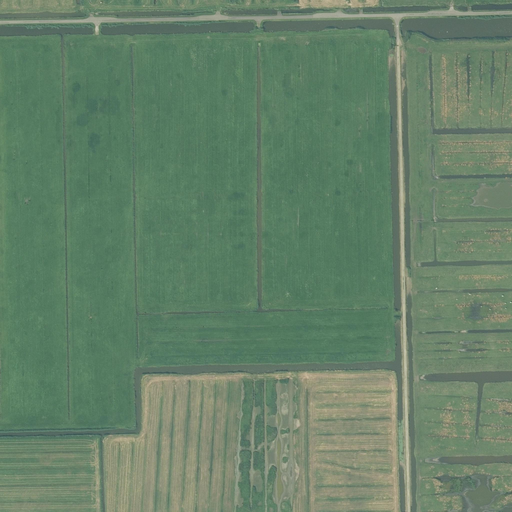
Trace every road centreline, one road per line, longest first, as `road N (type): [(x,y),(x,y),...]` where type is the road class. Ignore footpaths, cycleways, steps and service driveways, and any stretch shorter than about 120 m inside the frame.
road 1 (unclassified): [(0,22),(511,12)]
road 2 (track): [(408,511),(396,15)]
